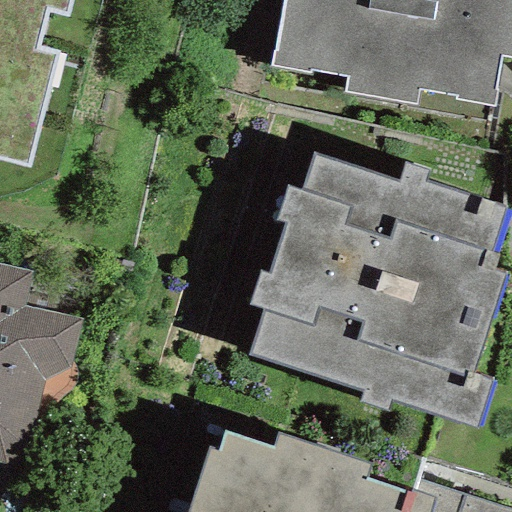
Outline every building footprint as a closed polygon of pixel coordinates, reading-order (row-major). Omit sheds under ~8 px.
[(69,0),(0,0),(0,153),(26,160),(69,0)] [(511,0),(283,0),(271,69),(309,75),(309,70),(346,77),(343,92),(414,104),(417,89),(455,95),(455,99),(493,106),(502,56),(511,57),(511,0)] [(397,183),(313,156),(302,190),(285,184),(274,218),(284,222),(267,274),(258,271),(247,307),(262,312),(249,356),(359,391),(355,401),(386,411),(390,401),(474,428),(490,378),(469,372),(501,272),(490,269),(495,251),(489,249),(502,207),(422,182),(426,169),(404,162),(397,183)] [(25,274),(0,268),(0,453),(5,455),(26,444),(38,376),(67,360),(75,321),(18,309),(25,274)] [(368,458),(275,428),(270,442),(224,427),(218,445),(208,442),(184,511),(424,511),(432,488),(364,469),(368,458)] [(511,511),(432,488),(424,511),(511,511)]
